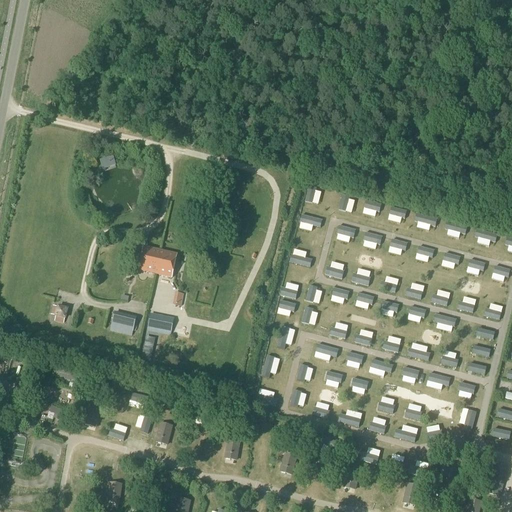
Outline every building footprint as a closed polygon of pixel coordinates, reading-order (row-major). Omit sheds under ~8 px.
[(113,158),(100,161),(102,169),(115,166),(113,158)] [(316,190),(308,188),(305,203),(312,205),(316,190)] [(349,198),(341,196),(338,211),(345,213),(349,198)] [(380,206),(365,202),(363,210),(379,213),(380,206)] [(406,213),(390,209),(389,216),(404,220),(406,213)] [(437,220),(415,215),(414,222),(435,227),(437,220)] [(322,221),(301,216),(299,223),(320,228),(322,221)] [(466,228),(445,223),(444,230),(465,235),(466,228)] [(352,239),(354,232),(338,228),(337,235),(352,239)] [(497,236),(476,230),(474,238),(495,243),(497,236)] [(380,246),(381,239),(364,235),(363,242),(380,246)] [(404,252),(406,245),(391,241),(390,249),(404,252)] [(155,275),(160,252),(144,248),(139,271),(155,275)] [(432,259),(433,252),(418,249),(416,255),(432,259)] [(172,279),(177,255),(160,252),(155,275),(172,279)] [(292,256),(290,264),(309,268),(311,261),(292,256)] [(458,266),(459,259),(444,256),(442,263),(458,266)] [(483,272),(484,266),(469,262),(468,269),(483,272)] [(343,272),(326,268),(325,275),(341,279),(343,272)] [(508,279),(509,272),(494,268),(493,275),(508,279)] [(369,279),(353,275),(351,282),(368,286),(369,279)] [(396,286),(381,283),(380,289),(395,293),(396,286)] [(316,289),(309,287),(305,302),(312,304),(316,289)] [(280,296),(295,300),(297,293),(282,289),(280,296)] [(422,293),(407,289),(405,296),(421,300),(422,293)] [(332,297),(347,300),(348,293),(333,290),(332,297)] [(179,295),(178,308),(187,308),(188,295),(179,295)] [(356,302),(371,306),(373,299),(357,295),(356,302)] [(448,300),(433,296),(431,303),(446,307),(448,300)] [(278,309),(293,313),(295,306),(280,302),(278,309)] [(381,310),(396,314),(398,306),(383,302),(381,310)] [(474,306),(459,303),(457,310),(473,313),(474,306)] [(312,310),(305,308),(301,323),(308,325),(312,310)] [(408,316),(423,319),(425,313),(409,309),(408,316)] [(501,313),(485,310),(484,316),(499,320),(501,313)] [(133,333),(137,318),(115,313),(111,328),(133,333)] [(171,333),(174,320),(150,314),(150,315),(148,322),(148,323),(147,328),(153,329),(171,333)] [(435,324),(454,328),(455,322),(436,317),(435,324)] [(281,327),(276,348),(284,350),(289,329),(281,327)] [(329,336),(344,340),(346,332),(331,329),(329,336)] [(493,341),(494,334),(477,330),(476,337),(493,341)] [(354,343),(369,347),(371,340),(356,336),(354,343)] [(382,350),(397,354),(399,346),(384,343),(382,350)] [(317,346),(315,353),(335,358),(337,350),(317,346)] [(473,346),(471,354),(490,358),(492,351),(473,346)] [(407,357),(428,362),(430,355),(409,350),(407,357)] [(348,354),(346,362),(361,365),(363,358),(348,354)] [(265,357),(260,377),(268,379),(273,358),(265,357)] [(441,365),(456,369),(458,361),(442,358),(441,365)] [(393,366),(372,361),(370,369),(391,374),(393,366)] [(467,372),(484,376),(486,369),(469,365),(467,372)] [(307,367),(299,366),(296,381),(304,383),(307,367)] [(419,373),(403,369),(401,376),(417,380),(419,373)] [(59,371),(57,380),(78,385),(80,376),(59,371)] [(326,373),(325,380),(340,384),(342,377),(326,373)] [(450,380),(429,375),(427,383),(448,388),(450,380)] [(353,380),(351,387),(366,391),(368,383),(353,380)] [(113,392),(129,396),(131,387),(115,383),(113,392)] [(475,388),(460,384),(458,392),(473,396),(475,388)] [(135,390),(127,406),(139,411),(146,395),(135,390)] [(293,391),(289,406),(296,408),(300,393),(293,391)] [(157,392),(153,410),(161,412),(165,394),(157,392)] [(256,395),(254,403),(276,408),(278,401),(256,395)] [(127,403),(112,399),(110,407),(126,410),(127,403)] [(379,403),(377,411),(393,415),(395,407),(379,403)] [(74,415),(49,408),(46,416),(72,423),(74,415)] [(98,408),(94,428),(102,429),(106,409),(98,408)] [(193,409),(191,418),(212,423),(214,413),(193,409)] [(313,409),(311,416),(327,420),(328,413),(313,409)] [(511,413),(498,410),(496,418),(511,421),(511,413)] [(406,411),(405,418),(420,422),(422,415),(406,411)] [(467,411),(462,432),(470,434),(475,413),(467,411)] [(339,416),(337,423),(358,428),(359,421),(339,416)] [(286,425),(273,422),(269,441),(281,444),(286,425)] [(370,424),(368,431),(384,435),(386,428),(370,424)] [(493,429),(491,437),(508,441),(510,434),(493,429)] [(395,431),(394,438),(414,443),(415,436),(395,431)] [(441,432),(426,435),(427,442),(443,439),(441,432)] [(314,447),(343,453),(345,444),(316,437),(314,447)] [(47,442),(47,451),(59,452),(60,442),(47,442)] [(237,442),(236,463),(244,463),(244,442),(237,442)] [(361,454),(359,462),(376,466),(378,458),(361,454)] [(83,459),(81,470),(96,472),(95,480),(100,481),(102,461),(83,459)] [(386,460),(384,468),(401,472),(403,464),(386,460)] [(500,498),(508,468),(494,464),(486,494),(500,498)] [(410,467),(408,475),(424,479),(426,471),(410,467)] [(181,510),(185,510),(184,511),(192,511),(193,500),(182,500),(181,510)]
